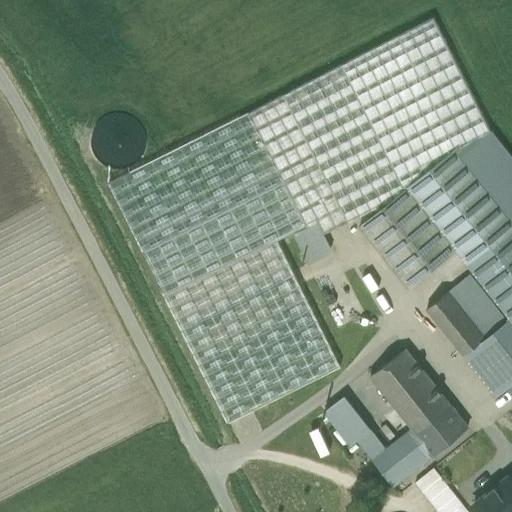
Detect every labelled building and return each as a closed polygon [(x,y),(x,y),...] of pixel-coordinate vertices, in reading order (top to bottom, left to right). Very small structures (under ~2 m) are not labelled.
[(399,36),(456,148),(490,131),(433,19),(399,36)] [(456,148),(399,36),(342,65),(405,188),(407,187),(406,186),(454,149),(456,148)] [(405,188),(342,65),(284,94),(348,221),(388,200),(389,201),(405,188)] [(284,94),(109,182),(229,422),(341,366),(278,240),(306,225),(307,227),(318,222),(323,233),(348,221),(284,94)] [(91,137),(92,151),(99,162),(111,168),(124,168),(136,162),(144,152),(146,139),(141,126),(132,117),(119,114),(106,117),(96,125),(91,137)] [(511,158),(490,131),(456,148),(454,149),(511,221),(511,158)] [(454,149),(406,186),(407,187),(456,249),(511,318),(511,221),(454,149)] [(389,201),(360,224),(409,287),(456,249),(407,187),(405,188),(389,201)] [(307,227),(294,233),(300,245),(323,233),(318,222),(307,227)] [(323,233),(300,245),(309,263),(329,253),(331,248),(323,233)] [(462,281),(498,326),(506,320),(469,274),(448,291),(449,292),(462,281)] [(498,326),(462,281),(449,292),(485,337),(495,328),(498,326)] [(449,292),(448,291),(427,308),(465,354),(486,337),(485,337),(449,292)] [(511,362),(511,348),(495,328),(485,337),(486,337),(465,354),(488,382),(511,362)] [(450,402),(406,346),(371,373),(413,425),(416,429),(450,402)] [(511,362),(488,382),(498,395),(511,383),(511,362)] [(370,427),(343,393),(324,408),(351,442),(357,437),(370,427)] [(416,429),(414,431),(432,452),(468,424),(450,402),(416,429)] [(432,452),(414,431),(416,429),(413,425),(401,434),(421,460),(432,452)] [(401,434),(386,446),(370,427),(357,437),(393,482),(421,460),(401,434)] [(470,511),(434,466),(415,481),(440,511),(470,511)] [(511,511),(511,478),(509,475),(473,504),(479,511),(511,511)]
